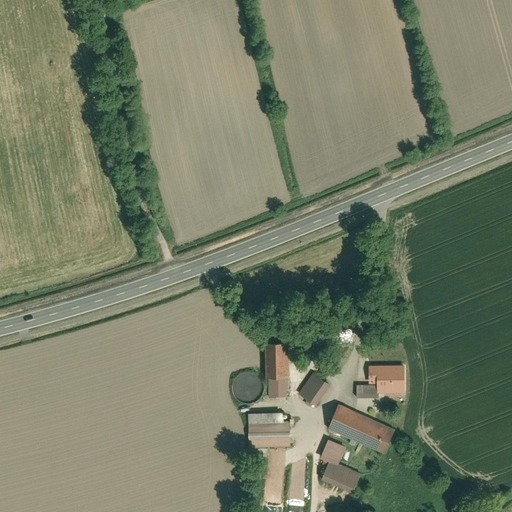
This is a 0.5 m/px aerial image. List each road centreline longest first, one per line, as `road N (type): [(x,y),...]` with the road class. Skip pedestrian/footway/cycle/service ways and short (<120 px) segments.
road 1 (secondary): [(511,144),(176,277),(0,330)]
road 2 (track): [(176,277),(139,184),(101,0)]
